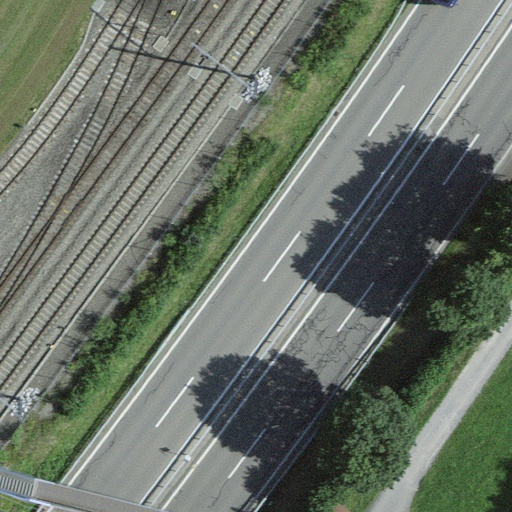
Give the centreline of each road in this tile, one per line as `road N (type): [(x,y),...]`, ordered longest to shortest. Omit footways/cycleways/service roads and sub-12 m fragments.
road 1 (motorway): [(461,0),(90,511)]
road 2 (motorway): [(202,511),(511,84)]
road 3 (track): [(381,511),(511,323)]
